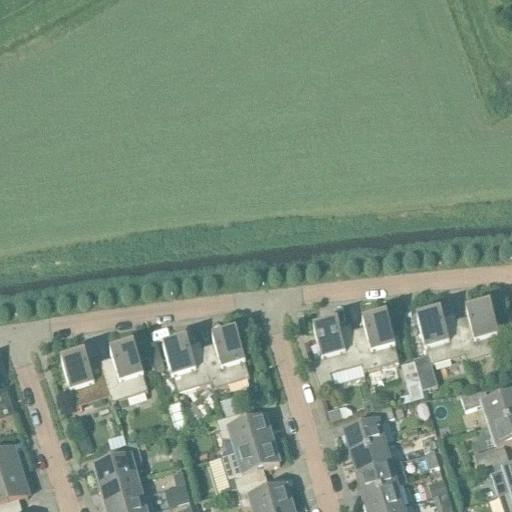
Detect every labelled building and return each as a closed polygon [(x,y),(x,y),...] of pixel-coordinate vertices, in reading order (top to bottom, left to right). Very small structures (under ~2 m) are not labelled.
[(467,322),(456,325),(465,360),(467,366),(503,356),(498,340),(499,340),(491,313),(467,319),(467,322)] [(465,360),(456,325),(454,319),(442,322),(442,320),(418,327),(426,354),(428,360),(414,364),(423,395),(437,391),(430,370),(465,360)] [(364,332),(352,335),(362,370),(363,376),(399,366),(395,351),(387,323),(363,330),(364,332)] [(352,335),(351,329),(339,333),(338,330),(314,337),(322,364),(311,367),(320,394),(334,390),(330,379),(362,370),(352,335)] [(212,387),(214,393),(250,382),(245,367),(246,367),(237,339),(213,347),(214,349),(203,352),(212,387)] [(188,348),(164,355),(173,383),(173,382),(178,398),(212,387),(203,352),(201,346),(189,350),(188,348)] [(111,401),(113,407),(148,395),(144,380),(135,353),(111,360),(112,363),(101,366),(111,401)] [(101,366),(99,360),(87,364),(86,362),(62,369),(71,397),(76,412),(111,401),(101,366)] [(488,395),(457,400),(457,401),(460,400),(465,415),(482,409),(489,430),(511,422),(511,398),(489,407),(485,396),(488,396),(488,395)] [(0,399),(0,424),(12,420),(5,398),(0,399)] [(233,401),(219,406),(224,421),(238,417),(233,401)] [(392,410),(360,419),(360,420),(368,418),(371,429),(345,436),(351,458),(385,448),(379,427),(395,422),(391,411),(392,411),(392,410)] [(330,426),(342,423),(339,414),(328,417),(330,426)] [(223,423),(216,425),(222,443),(232,443),(236,457),(273,445),(266,422),(250,427),(245,428),(241,417),(223,423)] [(511,446),(511,422),(489,430),(496,451),(473,459),(477,471),(483,469),(507,461),(503,450),(511,446)] [(90,442),(78,445),(83,462),(95,458),(90,442)] [(426,459),(435,456),(431,442),(422,445),(426,459)] [(221,461),(209,465),(219,499),(237,493),(262,486),(259,475),(264,474),(280,469),(273,445),(236,457),(221,461)] [(0,484),(21,478),(14,455),(4,458),(1,447),(0,446),(0,484)] [(110,466),(95,470),(101,493),(137,483),(134,471),(142,466),(139,456),(137,447),(107,455),(110,466)] [(351,458),(357,479),(391,469),(385,448),(351,458)] [(431,473),(440,471),(435,456),(426,459),(431,473)] [(511,472),(510,473),(507,461),(483,469),(487,481),(504,475),(511,496),(511,495),(511,472)] [(391,469),(358,479),(364,499),(397,490),(408,487),(402,466),(391,469)] [(173,478),(177,491),(185,489),(182,476),(173,478)] [(28,501),(21,478),(0,484),(0,511),(21,511),(19,504),(28,501)] [(142,501),(137,483),(101,493),(106,511),(142,501)] [(439,500),(448,497),(444,485),(429,490),(433,502),(439,500)] [(262,486),(237,493),(242,511),(252,511),(292,511),(286,490),(270,495),(265,496),(262,486)] [(185,489),(177,491),(180,503),(182,509),(190,506),(188,501),(185,489)] [(367,511),(397,511),(403,510),(397,490),(364,499),(367,511)] [(511,511),(511,495),(511,496),(498,500),(501,511),(511,511)] [(451,511),(452,511),(448,497),(439,500),(442,511),(451,511)] [(106,511),(144,511),(142,501),(106,511)]
